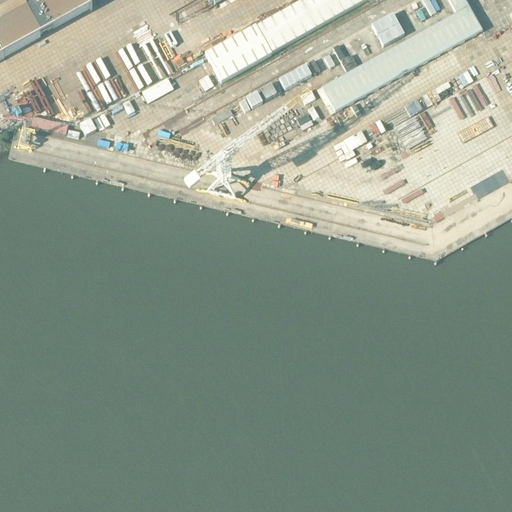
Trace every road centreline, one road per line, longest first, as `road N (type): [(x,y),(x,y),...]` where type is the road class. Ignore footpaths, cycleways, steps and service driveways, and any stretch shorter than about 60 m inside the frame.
road 1 (unknown): [(407,0),(216,103)]
road 2 (unknown): [(511,34),(328,131)]
